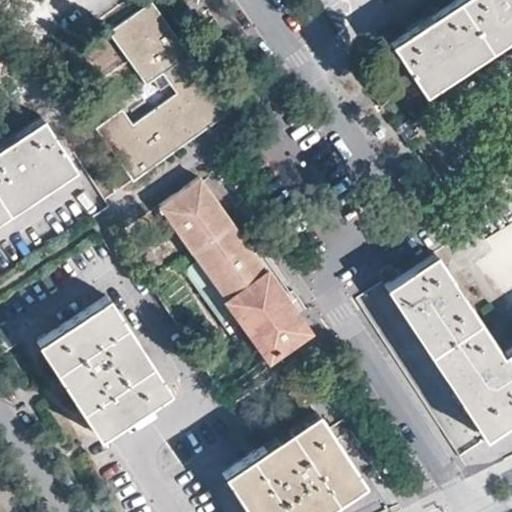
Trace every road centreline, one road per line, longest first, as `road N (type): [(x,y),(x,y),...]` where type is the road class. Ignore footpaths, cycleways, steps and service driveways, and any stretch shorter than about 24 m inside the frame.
road 1 (residential): [(395,207),(315,261),(468,511)]
road 2 (residential): [(395,207),(293,57)]
road 3 (residential): [(69,511),(0,401)]
